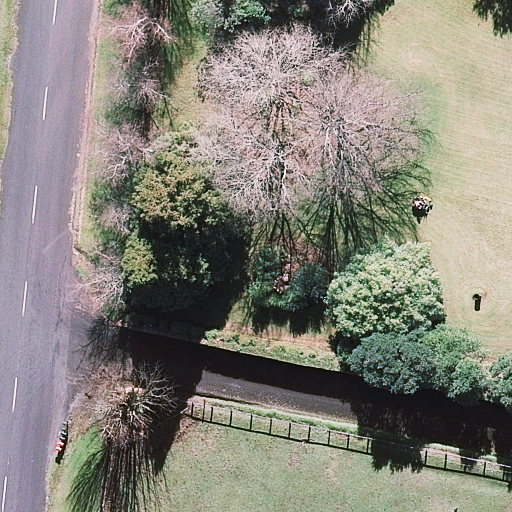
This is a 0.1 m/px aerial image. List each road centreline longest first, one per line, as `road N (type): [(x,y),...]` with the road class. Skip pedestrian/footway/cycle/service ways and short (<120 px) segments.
road 1 (unknown): [(25,240),(511,386)]
road 2 (unclassified): [(0,503),(50,0)]
